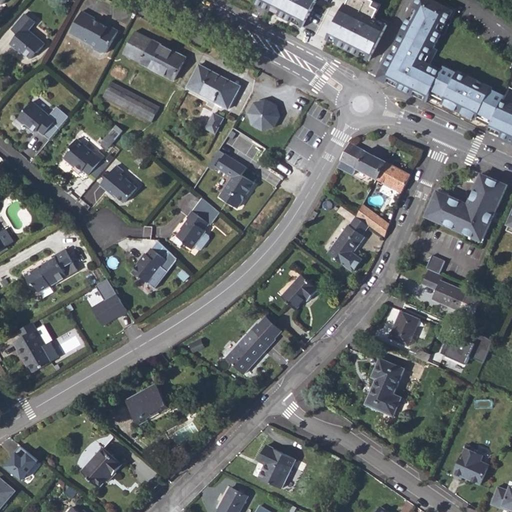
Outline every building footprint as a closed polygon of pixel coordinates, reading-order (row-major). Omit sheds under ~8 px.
[(274,10),(304,27),(317,0),(255,0),(256,0),(274,10)] [(348,0),(330,38),(370,60),(387,23),(375,17),(381,3),(376,0),(348,0)] [(450,8),(432,0),(413,0),(410,7),(414,9),(410,19),(406,17),(392,45),(396,46),(394,52),(390,50),(379,74),(399,83),(397,88),(412,96),(415,91),(428,97),(430,93),(443,99),(442,103),(476,119),(478,115),(492,122),(503,98),(502,97),(504,93),(490,87),(487,92),(481,89),(484,82),(457,69),(456,71),(442,64),(441,68),(422,59),(428,45),(432,47),(450,8)] [(95,18),(82,11),(70,33),(94,46),(95,49),(101,52),(104,51),(106,52),(118,30),(107,25),(106,27),(102,24),(94,20),(95,18)] [(28,29),(35,21),(25,13),(12,29),(18,35),(11,43),(21,53),(23,51),(31,58),(36,51),(37,52),(44,43),(29,30),(28,29)] [(174,51),(135,31),(123,53),(174,80),(184,62),(175,58),(176,56),(176,55),(173,53),(174,51)] [(174,51),(173,53),(176,55),(176,56),(175,58),(184,62),(186,57),(174,51)] [(229,86),(231,81),(199,64),(187,87),(228,108),(237,91),(229,86)] [(84,85),(152,122),(160,107),(93,71),(84,85)] [(399,83),(379,74),(377,78),(397,88),(399,83)] [(229,86),(237,91),(240,85),(231,81),(229,86)] [(511,102),(503,98),(492,122),(490,126),(499,130),(502,131),(499,137),(508,141),(511,132),(511,102)] [(248,112),(253,125),(262,130),(275,126),(280,115),(276,104),(266,99),(253,103),(248,112)] [(25,125),(26,123),(29,126),(36,132),(38,130),(44,135),(57,118),(50,112),(49,115),(33,101),(18,119),(25,125)] [(205,128),(215,133),(223,118),(213,112),(205,128)] [(114,128),(101,143),(105,147),(118,132),(114,128)] [(103,159),(105,157),(97,151),(95,153),(77,138),(70,147),(72,148),(63,158),(72,165),(74,163),(77,166),(82,170),(83,169),(89,174),(90,173),(96,178),(108,163),(103,159)] [(340,159),(377,178),(386,161),(350,143),(340,159)] [(134,160),(138,164),(146,156),(141,152),(134,160)] [(246,167),(225,154),(216,167),(232,177),(220,197),(238,208),(240,207),(254,182),(242,174),(246,167)] [(377,178),(403,192),(407,182),(411,174),(386,161),(377,178)] [(100,184),(110,193),(112,191),(115,194),(125,202),(136,188),(121,175),(122,173),(115,166),(100,184)] [(3,171),(10,177),(13,174),(6,168),(3,171)] [(446,197),(435,192),(426,214),(434,217),(433,220),(472,237),(473,235),(483,239),(507,184),(483,174),(479,184),(476,183),(467,203),(447,195),(446,197)] [(202,198),(192,211),(211,224),(211,223),(213,224),(221,214),(202,198)] [(314,209),(319,212),(324,203),(320,200),(314,209)] [(356,215),(369,225),(385,236),(390,224),(362,204),(356,215)] [(307,220),(311,223),(319,212),(314,209),(307,220)] [(182,230),(177,236),(184,242),(184,243),(192,250),(194,247),(199,250),(202,249),(209,238),(209,236),(204,233),(211,224),(192,211),(187,218),(188,219),(183,225),(184,227),(182,230)] [(351,251),(363,234),(362,233),(369,225),(356,215),(355,217),(350,224),(349,223),(328,253),(345,264),(353,252),(351,251)] [(0,232),(0,233),(8,245),(14,241),(6,229),(0,232)] [(351,251),(353,252),(365,236),(363,234),(351,251)] [(167,260),(151,247),(146,253),(145,253),(139,260),(141,261),(132,272),(139,278),(140,277),(155,288),(168,271),(164,268),(162,267),(167,260)] [(26,274),(32,284),(36,285),(40,293),(77,270),(65,249),(55,255),(56,256),(26,274)] [(447,262),(434,257),(429,269),(442,275),(447,262)] [(429,269),(422,284),(437,291),(433,299),(466,313),(470,304),(479,308),(483,298),(442,280),(444,275),(442,275),(429,269)] [(282,296),(297,308),(306,298),(308,300),(319,288),(302,274),(282,296)] [(107,300),(94,308),(104,326),(129,312),(108,279),(98,285),(107,300)] [(93,305),(105,299),(102,293),(90,299),(93,305)] [(466,313),(475,317),(479,308),(470,304),(466,313)] [(390,337),(409,346),(421,318),(401,310),(390,337)] [(258,322),(276,338),(284,330),(265,315),(258,322)] [(258,322),(227,357),(244,373),(276,338),(258,322)] [(33,323),(18,331),(22,337),(37,329),(33,323)] [(22,357),(24,356),(34,372),(52,361),(51,360),(58,356),(51,342),(46,344),(37,329),(22,337),(14,342),(18,350),(17,350),(21,358),(22,357)] [(415,356),(427,361),(430,354),(418,349),(415,356)] [(22,357),(31,373),(34,372),(24,356),(22,357)] [(365,404),(394,416),(402,397),(395,394),(406,368),(379,357),(371,377),(376,380),(365,404)] [(127,401),(139,423),(170,407),(157,384),(127,401)] [(259,461),(267,465),(260,478),(282,489),(297,459),(267,445),(259,461)] [(22,446),(7,466),(25,481),(42,462),(22,446)] [(465,446),(452,476),(462,480),(463,478),(464,475),(469,478),(468,480),(480,485),(488,468),(486,465),(480,462),(483,457),(474,453),(475,450),(465,446)] [(106,480),(112,474),(113,475),(122,464),(103,447),(82,471),(100,487),(106,480)] [(106,480),(109,483),(114,477),(113,475),(112,474),(106,480)] [(0,508),(16,490),(0,476),(0,508)] [(503,506),(504,504),(511,507),(511,483),(511,484),(509,488),(498,484),(492,502),(503,506)] [(65,493),(72,498),(77,493),(70,487),(65,493)] [(217,511),(239,511),(248,496),(231,487),(217,511)]
